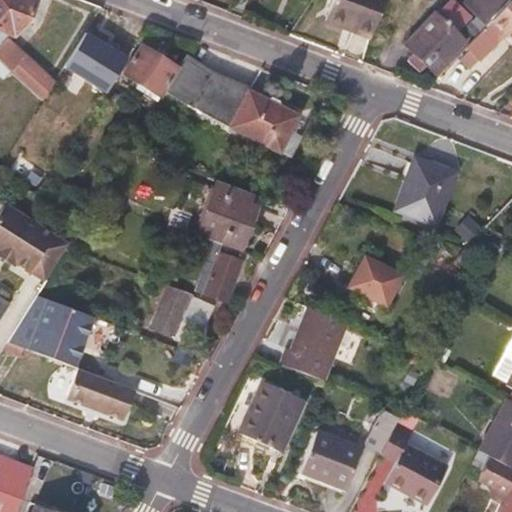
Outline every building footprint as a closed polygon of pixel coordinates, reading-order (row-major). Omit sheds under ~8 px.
[(28,21),(35,0),(0,0),(0,43),(9,33),(13,37),(28,21)] [(371,38),(386,0),(334,0),(326,19),(371,38)] [(465,47),(453,35),(469,17),(451,0),(448,0),(406,46),(413,53),(408,58),(418,68),(423,63),(437,77),(465,47)] [(479,62),(504,35),(507,31),(511,35),(511,0),(510,0),(510,1),(490,22),(486,26),(465,47),(470,51),(462,60),(471,69),(479,62)] [(490,22),(510,1),(509,0),(466,0),(463,3),(486,26),(490,22)] [(93,27),(72,61),(104,81),(124,47),(93,27)] [(178,70),(141,46),(123,74),(160,98),(163,92),(178,70)] [(228,127),(249,91),(185,58),(178,70),(163,92),(228,127)] [(288,137),(299,117),(249,91),(228,127),(279,154),(288,137)] [(288,159),(297,141),(288,137),(279,154),(288,159)] [(413,159),(394,211),(435,226),(454,174),(413,159)] [(26,186),(34,174),(20,166),(13,178),(26,186)] [(241,249),(257,208),(247,204),(251,195),(216,182),(196,235),(216,243),(217,243),(218,240),(241,249)] [(511,197),(483,228),(499,236),(511,222),(511,197)] [(29,273),(44,281),(66,247),(67,245),(4,206),(0,211),(0,259),(12,267),(14,264),(29,274),(29,273)] [(216,243),(196,235),(168,224),(162,239),(210,257),(216,243)] [(240,261),(217,252),(202,292),(225,301),(240,261)] [(401,276),(363,257),(348,287),(355,291),(351,299),(379,313),(383,305),(386,306),(401,276)] [(464,299),(472,284),(450,272),(439,293),(460,304),(464,299)] [(206,303),(165,288),(150,327),(183,340),(188,326),(196,329),(206,303)] [(55,361),(75,310),(35,295),(6,341),(48,358),(55,361)] [(324,386),(349,327),(305,309),(280,368),(324,386)] [(75,369),(65,397),(121,419),(126,407),(132,391),(75,369)] [(262,383),(238,433),(280,452),(303,402),(262,383)] [(152,417),(158,402),(132,391),(126,407),(152,417)] [(511,402),(506,400),(478,452),(497,462),(511,469),(511,402)] [(316,432),(300,471),(344,489),(360,450),(316,432)] [(387,443),(381,459),(394,465),(384,492),(432,510),(448,466),(387,443)] [(511,511),(511,469),(497,462),(491,474),(511,485),(497,511),(511,511)] [(25,474),(0,465),(0,490),(17,497),(25,474)] [(0,511),(11,511),(17,497),(0,490),(0,511)]
